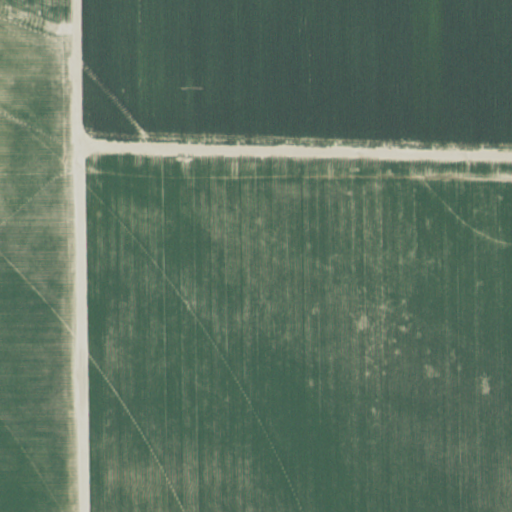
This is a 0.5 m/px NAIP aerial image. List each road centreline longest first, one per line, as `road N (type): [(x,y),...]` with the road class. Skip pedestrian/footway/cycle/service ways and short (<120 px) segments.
road 1 (track): [(511,162),(112,153),(66,147),(0,113)]
road 2 (track): [(80,511),(76,0)]
